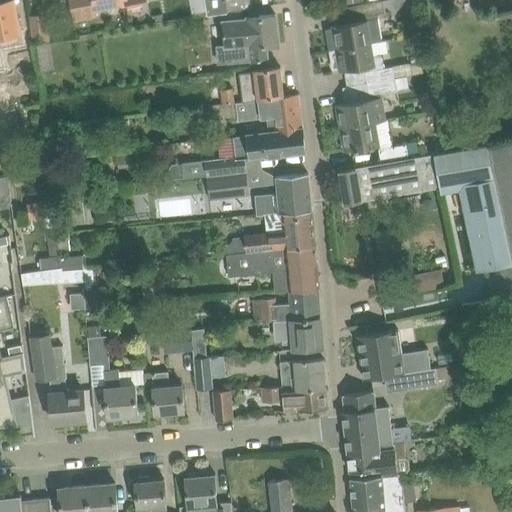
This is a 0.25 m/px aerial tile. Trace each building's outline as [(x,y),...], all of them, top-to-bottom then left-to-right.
[(6,0),(0,1),(0,48),(1,51),(21,46),(18,33),(20,33),(13,0),(6,0)] [(70,0),(74,18),(97,14),(96,9),(122,3),(121,0),(70,0)] [(204,0),(190,0),(193,13),(207,11),(204,0)] [(205,0),(208,16),(252,8),(250,0),(205,0)] [(382,0),(380,0),(366,2),(355,4),(357,16),(385,11),(382,0)] [(162,12),(154,14),(156,21),(164,19),(162,12)] [(31,14),(33,41),(49,40),(47,13),(31,14)] [(235,45),(236,61),(236,62),(268,59),(266,45),(278,44),(275,14),(248,17),(249,21),(243,22),(242,19),(224,21),(226,46),(235,45)] [(332,25),(332,28),(326,29),(330,47),(336,46),(336,48),(372,42),(382,40),(378,17),(332,25)] [(50,42),(35,43),(37,59),(52,57),(50,42)] [(372,42),(336,48),(336,49),(330,51),(333,69),(339,68),(340,71),(365,67),(367,82),(395,78),(393,66),(386,67),(380,52),(374,53),(372,42)] [(281,66),(240,72),(244,100),(284,95),(281,66)] [(0,67),(0,116),(10,114),(6,93),(5,93),(0,67)] [(395,78),(367,82),(370,98),(381,96),(380,92),(397,89),(395,78)] [(221,88),(223,103),(235,101),(233,87),(221,88)] [(298,93),(284,95),(244,100),(244,101),(236,102),(238,119),(274,114),(276,128),(246,132),(247,134),(303,127),(298,93)] [(336,104),(340,127),(376,121),(376,120),(386,118),(382,96),(336,104)] [(226,115),(227,118),(237,116),(236,103),(214,105),(215,114),(217,115),(226,115)] [(376,121),(340,127),(344,150),(380,144),(376,121)] [(486,121),(453,126),(456,143),(489,137),(486,121)] [(207,173),(208,176),(247,171),(245,154),(266,151),(267,153),(306,148),(303,127),(247,134),(234,136),(236,155),(183,162),(184,176),(207,173)] [(511,137),(487,143),(489,154),(511,149),(511,137)] [(418,141),(379,148),(381,160),(420,153),(418,141)] [(487,143),(436,152),(441,185),(470,179),(489,267),(511,262),(511,258),(509,246),(507,235),(504,223),(502,212),(499,200),(497,189),(494,177),(492,166),(489,154),(487,143)] [(511,149),(489,154),(492,166),(511,161),(511,149)] [(359,166),(340,169),(346,203),(366,199),(441,185),(436,152),(359,166)] [(53,161),(57,193),(71,192),(67,159),(53,161)] [(511,161),(492,166),(494,177),(511,173),(511,161)] [(247,171),(208,176),(210,199),(250,196),(250,191),(247,171)] [(280,213),(282,212),(312,209),(308,173),(276,176),(280,213)] [(511,173),(494,177),(497,189),(511,185),(511,173)] [(0,207),(12,206),(7,176),(0,176),(0,207)] [(511,185),(497,189),(499,200),(511,197),(511,185)] [(511,197),(499,200),(502,212),(511,209),(511,197)] [(29,204),(32,218),(53,214),(51,201),(29,204)] [(245,233),(246,252),(315,246),(312,209),(282,212),(284,231),(245,233)] [(511,209),(502,212),(504,223),(511,221),(511,209)] [(58,232),(46,234),(49,256),(61,254),(60,251),(59,240),(58,232)] [(7,236),(0,237),(0,269),(2,269),(0,262),(0,245),(9,244),(7,236)] [(70,239),(59,240),(60,251),(70,251),(70,239)] [(511,258),(511,262),(489,267),(489,268),(491,279),(511,275),(511,245),(509,246),(511,258)] [(227,253),(229,274),(274,270),(317,266),(315,246),(246,252),(227,253)] [(49,257),(39,258),(41,269),(62,266),(62,265),(61,257),(61,255),(49,257)] [(83,269),(82,255),(62,257),(61,257),(62,265),(62,266),(62,267),(62,270),(83,269)] [(317,266),(274,270),(276,290),(290,288),(290,290),(289,290),(319,288),(320,288),(317,266)] [(22,273),(23,285),(85,281),(84,268),(22,273)] [(445,284),(442,269),(377,283),(380,298),(445,284)] [(511,275),(491,279),(493,291),(511,287),(511,275)] [(511,287),(493,291),(495,302),(511,299),(511,287)] [(274,319),(274,321),(321,317),(319,288),(289,290),(290,301),(277,302),(277,296),(253,298),(255,318),(277,316),(277,319),(274,319)] [(84,292),(71,293),(71,303),(76,308),(85,308),(84,292)] [(8,296),(0,297),(0,329),(15,327),(8,296)] [(494,321),(492,303),(471,306),(473,323),(494,321)] [(511,308),(511,303),(500,305),(502,317),(511,315),(511,308)] [(321,317),(274,321),(275,338),(282,338),(283,343),(292,342),(292,349),(323,346),(321,317)] [(99,325),(88,326),(88,336),(100,335),(99,325)] [(191,326),(139,331),(141,353),(193,348),(191,326)] [(192,328),(194,358),(207,357),(205,327),(192,328)] [(402,352),(398,329),(357,335),(364,378),(405,372),(431,368),(428,348),(402,352)] [(31,337),(37,379),(50,377),(52,392),(50,392),(53,422),(86,419),(84,389),(67,391),(66,377),(67,377),(66,362),(65,362),(63,345),(51,346),(49,334),(31,337)] [(100,335),(88,336),(91,363),(104,363),(102,335),(100,335)] [(511,338),(503,340),(498,347),(501,374),(511,372),(511,338)] [(478,361),(476,341),(459,344),(462,363),(478,361)] [(8,348),(10,355),(10,356),(23,353),(23,352),(21,345),(8,348)] [(2,358),(0,358),(0,381),(8,380),(6,375),(26,371),(24,352),(23,352),(23,353),(10,356),(10,355),(2,357),(2,358)] [(207,357),(194,358),(197,389),(214,387),(211,357),(207,357)] [(281,361),(282,385),(284,385),(284,390),(326,387),(324,358),(281,361)] [(431,368),(405,372),(407,388),(439,383),(436,367),(431,368)] [(106,387),(107,397),(108,417),(139,415),(136,384),(121,386),(120,369),(105,370),(106,387)] [(154,386),(154,393),(156,413),(185,411),(183,384),(170,385),(169,371),(153,372),(154,383),(154,386)] [(153,372),(143,373),(144,384),(154,383),(153,372)] [(0,381),(0,426),(19,425),(14,406),(29,403),(29,405),(31,404),(30,394),(12,398),(8,380),(0,381)] [(282,385),(264,386),(265,401),(284,400),(284,411),(328,407),(326,387),(284,390),(284,385),(282,385)] [(230,388),(214,390),(217,420),(233,418),(230,388)] [(345,410),(343,411),(348,453),(379,448),(393,447),(388,405),(375,407),(373,390),(343,394),(345,410)] [(492,443),(490,430),(476,432),(478,445),(492,443)] [(379,448),(348,453),(350,471),(351,471),(351,477),(398,472),(403,472),(408,472),(408,469),(410,467),(409,459),(406,457),(404,439),(393,440),(394,446),(393,447),(379,448)] [(186,477),(189,506),(182,507),(181,506),(180,506),(180,511),(232,511),(231,502),(217,503),(215,475),(216,475),(216,474),(201,475),(201,473),(202,473),(202,471),(188,473),(188,474),(189,474),(189,476),(185,476),(186,477)] [(351,477),(350,477),(353,510),(366,509),(366,511),(406,511),(403,472),(398,472),(351,477)] [(136,481),(138,501),(138,511),(167,511),(164,478),(151,480),(150,477),(148,476),(140,476),(138,478),(138,481),(136,481)] [(289,477),(269,480),(271,500),(272,511),(292,511),(291,497),(289,477)] [(118,511),(116,483),(88,485),(89,511),(118,511)] [(89,511),(88,485),(60,488),(61,511),(89,511)] [(0,511),(51,511),(50,497),(23,500),(22,492),(0,494),(0,511)]
